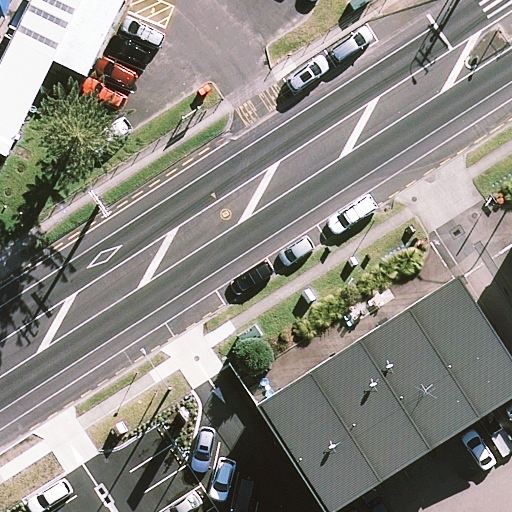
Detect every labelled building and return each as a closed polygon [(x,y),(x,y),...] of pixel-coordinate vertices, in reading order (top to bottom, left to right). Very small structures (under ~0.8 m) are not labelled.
[(82,0),(24,0),(6,39),(12,42),(0,67),(0,157),(6,160),(82,0)] [(511,347),(464,275),(415,306),(487,416),(511,399),(511,347)] [(415,306),(366,338),(437,448),(487,416),(415,306)] [(366,338),(316,370),(388,480),(437,448),(366,338)] [(316,370),(267,402),(339,511),(388,480),(316,370)]
